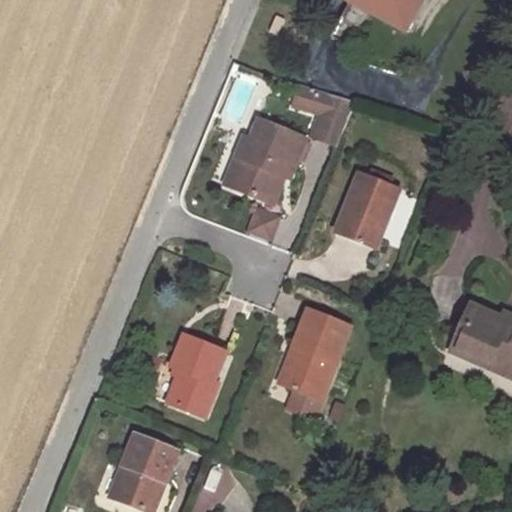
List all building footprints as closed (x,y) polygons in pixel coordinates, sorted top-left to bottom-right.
[(347,0),(338,19),(351,27),(361,9),(403,31),(418,0),(347,0)] [(283,19),(276,15),(268,31),(276,35),(283,19)] [(342,43),(351,27),(338,19),(329,37),(342,43)] [(325,95),(297,87),(292,107),(317,115),(325,95)] [(335,144),(352,103),(325,95),(317,115),(309,134),(335,144)] [(242,137),(234,158),(245,161),(233,189),(272,206),(280,187),(275,185),(279,177),(283,179),(287,180),(303,140),(256,120),(249,140),(242,137)] [(245,161),(234,158),(223,185),(233,189),(245,161)] [(357,174),(335,227),(375,245),(397,190),(357,174)] [(279,217),(256,209),(247,232),(270,240),(279,217)] [(375,245),(335,227),(333,234),(373,250),(375,245)] [(511,323),(470,306),(459,330),(465,332),(458,350),(472,356),(470,361),(511,380),(511,323)] [(307,311),(292,349),(299,352),(285,388),(320,402),(348,327),(307,311)] [(465,332),(459,330),(450,352),(470,361),(472,356),(458,350),(465,332)] [(222,352),(182,337),(170,367),(179,372),(166,405),(203,417),(217,384),(212,381),(222,352)] [(299,352),(292,349),(278,386),(285,388),(299,352)] [(133,435),(120,466),(127,469),(114,500),(143,511),(151,511),(175,452),(133,435)] [(127,469),(120,466),(108,497),(114,500),(127,469)]
